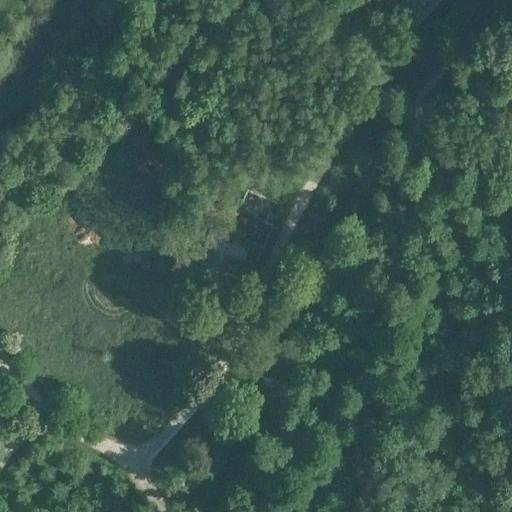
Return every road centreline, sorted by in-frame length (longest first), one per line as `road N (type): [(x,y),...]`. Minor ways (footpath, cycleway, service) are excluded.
road 1 (track): [(59,418),(133,458),(170,430),(238,337),(292,217),(370,88)]
road 2 (track): [(268,511),(511,175)]
